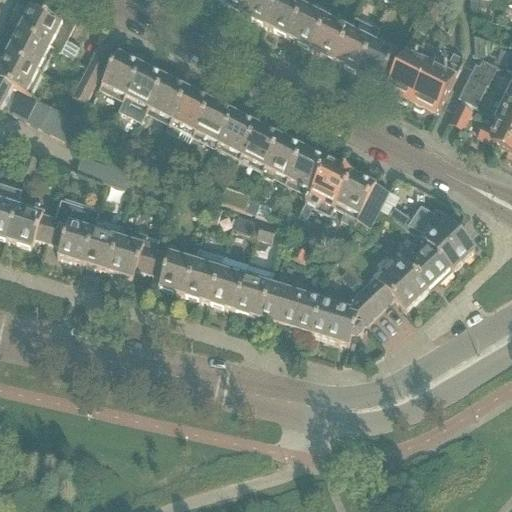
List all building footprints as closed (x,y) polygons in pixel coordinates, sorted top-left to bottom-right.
[(219,0),(217,6),(239,17),(248,0),(219,0)] [(248,0),(239,17),(263,30),(278,0),(248,0)] [(278,0),(263,30),(288,42),(304,10),(308,0),(278,0)] [(393,0),(391,6),(400,11),(405,0),(393,0)] [(480,5),(470,4),(471,20),(478,21),(480,5)] [(431,6),(422,24),(433,29),(442,11),(431,6)] [(304,10),(288,42),(309,53),(325,21),(304,10)] [(29,11),(17,35),(50,52),(50,51),(60,57),(76,26),(50,13),(46,20),(29,11)] [(325,21),(309,53),(311,54),(332,64),(348,32),(325,21)] [(348,32),(332,64),(334,66),(355,76),(371,44),(374,39),(377,34),(354,22),(348,32)] [(17,35),(5,59),(38,75),(50,52),(17,35)] [(476,44),(474,44),(475,52),(475,61),(482,64),(484,60),(483,43),(476,44)] [(371,44),(355,76),(381,89),(390,72),(397,57),(371,44)] [(99,47),(89,67),(103,74),(113,54),(99,47)] [(409,106),(411,107),(435,59),(410,47),(386,94),(397,100),(398,104),(405,107),(409,106)] [(109,75),(101,90),(125,102),(142,69),(118,57),(109,75)] [(435,59),(411,107),(413,108),(414,112),(421,116),(424,114),(436,120),(446,102),(456,81),(462,69),(463,63),(453,58),(448,66),(435,59)] [(0,114),(1,116),(3,113),(13,93),(25,99),(26,98),(38,75),(5,59),(0,68),(0,114)] [(89,67),(84,78),(97,85),(103,74),(89,67)] [(125,102),(118,116),(127,121),(128,119),(141,125),(139,128),(141,128),(148,113),(149,114),(166,81),(142,69),(125,102)] [(475,69),(469,80),(478,85),(484,73),(478,71),(475,69)] [(84,78),(77,90),(91,97),(97,85),(84,78)] [(469,80),(462,95),(471,99),(478,85),(469,80)] [(166,81),(149,114),(172,126),(189,93),(166,81)] [(91,97),(77,90),(72,101),(86,108),(91,97)] [(3,113),(15,119),(25,99),(13,93),(3,113)] [(181,137),(193,143),(212,105),(189,93),(172,126),(172,127),(170,131),(167,136),(178,142),(181,137)] [(15,119),(27,126),(38,104),(26,98),(25,99),(15,119)] [(511,102),(505,99),(494,120),(511,129),(511,102)] [(27,126),(40,132),(51,110),(38,104),(27,126)] [(212,105),(196,138),(218,149),(235,116),(212,105)] [(461,105),(459,109),(471,115),(473,111),(461,105)] [(459,109),(450,127),(462,133),(471,115),(459,109)] [(40,132),(52,139),(63,117),(51,110),(40,132)] [(235,116),(218,149),(241,161),(258,128),(235,116)] [(52,139),(64,145),(75,123),(63,117),(52,139)] [(483,130),(477,141),(508,157),(507,160),(511,162),(511,129),(494,120),(488,132),(483,130)] [(75,123),(64,145),(77,151),(88,129),(75,123)] [(258,128),(241,161),(264,173),(281,140),(258,128)] [(261,178),(260,179),(272,185),(273,184),(275,179),(287,184),(303,152),(281,140),(264,173),(263,173),(261,178)] [(134,170),(133,173),(146,180),(147,176),(148,174),(155,157),(143,151),(134,170)] [(303,152),(287,184),(311,197),(327,164),(303,152)] [(17,175),(28,178),(32,163),(22,160),(17,175)] [(76,174),(112,188),(117,173),(82,160),(76,174)] [(32,163),(28,178),(38,181),(42,166),(32,163)] [(153,164),(148,176),(157,180),(162,168),(153,164)] [(330,220),(333,215),(352,176),(350,175),(351,173),(340,168),(339,170),(327,164),(311,197),(308,201),(299,220),(298,220),(306,224),(313,211),(330,220)] [(117,173),(112,188),(127,193),(133,179),(117,173)] [(376,188),(352,176),(333,215),(334,214),(340,217),(343,218),(341,223),(354,230),(357,225),(366,208),(376,188)] [(376,188),(366,208),(379,215),(389,195),(376,188)] [(0,243),(7,246),(16,217),(18,211),(22,196),(0,189),(0,243)] [(235,212),(244,215),(249,204),(251,199),(242,196),(235,212)] [(57,261),(83,269),(95,228),(96,223),(99,214),(61,202),(55,223),(47,248),(60,251),(57,261)] [(249,204),(244,215),(266,223),(270,212),(249,204)] [(357,225),(370,232),(379,215),(366,208),(357,225)] [(35,244),(47,248),(55,223),(18,211),(7,246),(32,253),(35,244)] [(475,254),(447,225),(449,222),(435,214),(433,218),(420,211),(412,224),(394,212),(387,222),(417,242),(424,246),(452,276),(475,254)] [(289,215),(282,230),(291,234),(298,220),(299,220),(289,215)] [(237,221),(233,234),(257,242),(262,229),(237,221)] [(95,228),(83,269),(108,277),(122,231),(121,231),(121,230),(96,223),(95,228)] [(257,243),(273,248),(277,234),(262,229),(257,242),(257,243)] [(122,231),(108,277),(133,284),(136,275),(149,279),(156,254),(160,243),(147,239),(122,231)] [(404,268),(403,269),(428,295),(439,284),(442,285),(452,276),(424,246),(417,242),(410,251),(414,258),(407,266),(404,268)] [(184,300),(209,308),(223,261),(198,253),(196,260),(194,265),(184,300)] [(156,254),(149,279),(161,283),(158,292),(184,300),(194,265),(156,254)] [(291,260),(290,263),(305,270),(306,267),(309,261),(294,254),(292,259),(291,260)] [(209,308),(234,316),(249,270),(249,269),(223,261),(209,308)] [(358,300),(357,301),(358,302),(375,320),(394,303),(406,316),(428,295),(403,269),(398,263),(368,290),(366,292),(366,293),(358,300)] [(234,316),(260,324),(271,288),(274,277),(249,270),(234,316)] [(358,285),(351,292),(358,300),(366,293),(358,285)] [(271,288),(260,324),(311,339),(322,304),(286,293),(277,290),(271,288)] [(322,304),(311,339),(349,351),(351,343),(357,345),(362,341),(363,335),(363,332),(375,320),(358,302),(357,301),(356,300),(350,306),(351,307),(350,313),(322,304)]
